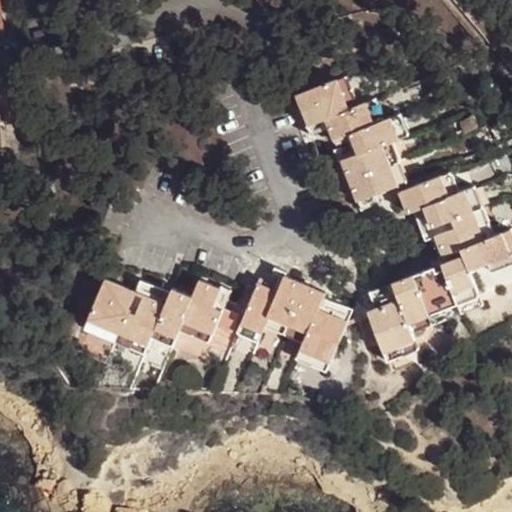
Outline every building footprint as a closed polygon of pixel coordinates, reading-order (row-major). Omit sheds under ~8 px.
[(0,50),(0,77),(0,80),(25,77),(22,48),(0,50)] [(343,75),(335,78),(347,108),(355,105),(343,75)] [(335,78),(295,94),(307,125),(323,119),(331,139),(348,133),(356,153),(339,160),(355,201),(395,185),(379,145),(389,141),(396,138),(388,117),(380,120),(372,123),(363,102),(355,105),(347,108),(335,78)] [(202,106),(187,89),(172,102),(188,119),(202,106)] [(372,98),(363,102),(372,123),(380,120),(372,98)] [(397,113),(388,117),(396,138),(405,134),(397,113)] [(389,141),(379,145),(395,185),(404,181),(389,141)] [(447,172),(438,176),(446,196),(455,192),(447,172)] [(438,176),(398,192),(406,212),(421,206),(430,227),(449,219),(453,229),(433,236),(444,262),(391,284),(398,298),(367,311),(383,351),(412,339),(409,333),(405,323),(477,293),(470,278),(491,270),(487,262),(507,254),(498,232),(492,235),(483,238),(462,189),(455,192),(446,196),(438,176)] [(471,186),(462,189),(483,238),(492,235),(471,186)] [(453,229),(449,219),(430,227),(433,236),(453,229)] [(511,236),(508,228),(498,232),(507,254),(487,262),(491,270),(511,260),(511,236)] [(276,291),(254,283),(239,322),(261,331),(263,325),(266,316),(305,331),(301,340),(298,349),(328,361),(344,321),(315,310),(322,292),(282,276),(276,291)] [(134,290),(103,277),(86,318),(147,343),(150,336),(153,328),(174,337),(178,329),(181,322),(210,333),(219,311),(210,308),(218,288),(197,279),(190,297),(170,289),(164,302),(142,293),(134,313),(126,310),(134,290)] [(477,293),(405,323),(409,333),(481,304),(477,293)] [(305,331),(266,316),(263,325),(301,340),(305,331)] [(147,343),(86,318),(82,327),(143,352),(147,343)] [(210,333),(181,322),(178,329),(207,340),(210,333)] [(261,331),(239,322),(236,332),(257,340),(261,331)] [(174,337),(153,328),(150,336),(171,345),(174,337)] [(412,339),(383,351),(387,360),(416,349),(412,339)] [(328,361),(298,349),(295,357),(325,368),(328,361)]
